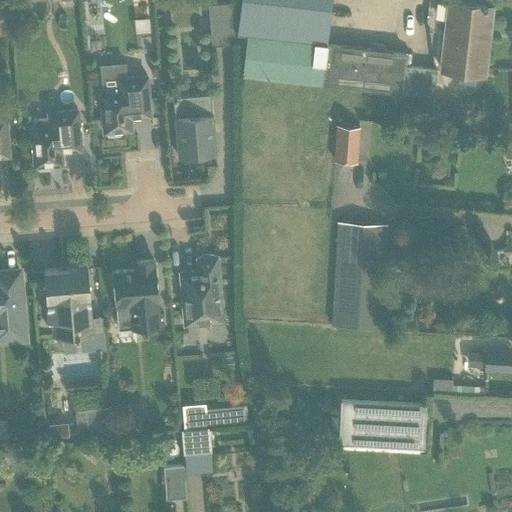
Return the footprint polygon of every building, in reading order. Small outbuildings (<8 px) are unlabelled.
[(241,0),(240,35),(245,35),(330,45),(332,0),(241,0)] [(210,46),(233,44),(236,2),(207,4),(210,46)] [(481,5),(481,6),(448,3),(440,73),(480,78),(491,8),(485,7),(486,6),(481,5)] [(330,45),(245,35),(241,75),(400,94),(404,66),(405,54),(330,45)] [(404,66),(400,94),(433,98),(436,70),(404,66)] [(103,93),(100,93),(103,133),(106,133),(108,135),(118,134),(120,131),(131,130),(129,117),(135,116),(135,117),(149,116),(146,75),(115,78),(116,83),(107,84),(103,89),(103,93)] [(210,95),(172,98),(177,157),(216,154),(210,95)] [(415,125),(428,125),(432,101),(419,99),(415,125)] [(34,126),(30,126),(34,167),(37,167),(39,169),(49,168),(51,165),(61,165),(60,151),(66,150),(66,151),(80,150),(77,109),(45,111),(46,117),(38,118),(34,123),(34,126)] [(0,156),(8,156),(5,115),(0,115),(0,156)] [(358,126),(335,125),(332,160),(355,162),(358,126)] [(335,222),(329,326),(382,329),(388,226),(335,222)] [(193,271),(179,273),(183,327),(222,324),(216,257),(213,257),(211,255),(201,255),(199,258),(196,258),(197,272),(193,273),(193,271)] [(112,271),(111,271),(114,308),(117,336),(133,334),(132,329),(149,328),(149,332),(156,332),(156,328),(160,327),(155,268),(153,269),(153,259),(135,261),(136,270),(112,272),(112,271)] [(71,268),(42,270),(47,322),(49,322),(51,337),(61,335),(63,352),(104,349),(103,333),(94,333),(86,265),(85,265),(85,266),(71,267),(71,268)] [(0,345),(28,343),(22,267),(0,268),(0,345)] [(511,363),(511,350),(484,349),(483,371),(511,372),(511,363)] [(175,400),(176,422),(193,422),(193,399),(175,400)] [(427,405),(340,400),(337,446),(425,451),(427,405)] [(138,404),(121,406),(123,424),(124,423),(125,433),(140,432),(139,422),(140,422),(138,404)] [(245,404),(227,405),(228,423),(246,421),(245,404)] [(74,410),(77,440),(113,436),(110,407),(74,410)] [(49,438),(68,437),(67,422),(48,424),(49,438)] [(181,430),(182,454),(210,451),(208,428),(181,430)] [(34,454),(15,456),(17,469),(20,469),(21,477),(36,476),(34,454)] [(183,465),(162,467),(165,499),(185,497),(183,465)]
